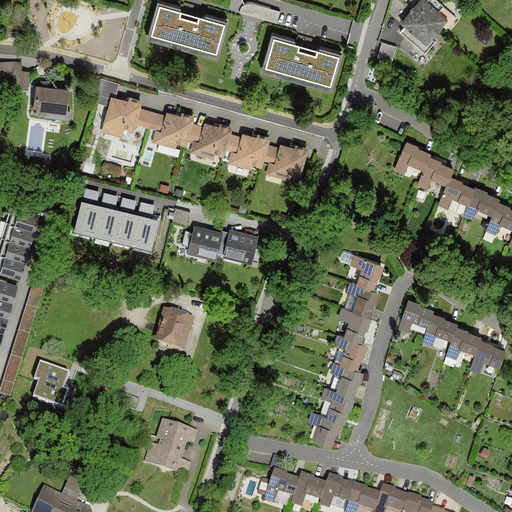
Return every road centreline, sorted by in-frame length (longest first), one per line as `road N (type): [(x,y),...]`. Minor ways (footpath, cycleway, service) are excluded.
road 1 (residential): [(341,135),(0,47)]
road 2 (residential): [(224,436),(293,234),(341,135)]
road 3 (residential): [(352,461),(378,353),(407,279),(425,277),(511,331)]
road 4 (residential): [(352,90),(394,106),(511,184)]
road 5 (residential): [(0,366),(44,219)]
road 6 (residential): [(485,511),(434,479),(352,461)]
road 7 (residential): [(352,461),(224,436)]
